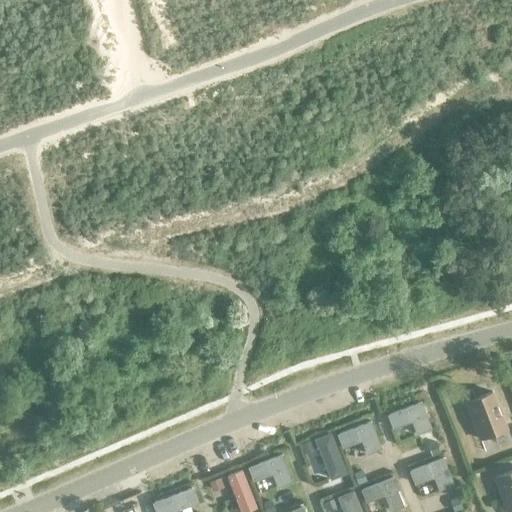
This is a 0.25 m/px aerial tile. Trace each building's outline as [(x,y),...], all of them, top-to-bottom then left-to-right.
[(475,399),(472,391),(463,394),(466,402),(465,403),(480,440),(506,430),(491,392),(475,399)] [(431,431),(421,404),(388,416),(393,430),(412,422),(417,437),(431,431)] [(371,422),(337,435),(342,449),(361,443),(365,455),(381,450),(371,422)] [(435,441),(427,444),(430,454),(439,451),(435,441)] [(320,446),(304,452),(319,487),(335,480),(320,446)] [(281,456),(247,469),(252,483),(271,476),(277,490),(292,484),(281,456)] [(443,459),(410,472),(415,486),(434,479),(439,492),(453,486),(443,459)] [(242,511),(257,506),(242,469),(227,475),(242,511)] [(361,469),(352,472),(356,483),(365,479),(361,469)] [(511,511),(511,471),(494,478),(507,511),(511,511)] [(222,486),(221,477),(208,481),(212,490),(222,486)] [(394,478),(360,491),(365,504),(385,498),(390,511),(404,507),(394,478)] [(167,511),(197,500),(192,485),(152,501),(156,511),(167,511)] [(457,497),(449,500),(453,510),(461,507),(457,497)] [(270,500),(262,502),(265,511),(268,511),(274,510),(270,500)]
